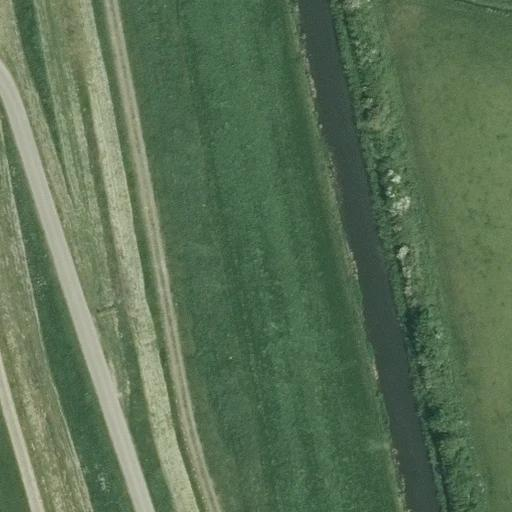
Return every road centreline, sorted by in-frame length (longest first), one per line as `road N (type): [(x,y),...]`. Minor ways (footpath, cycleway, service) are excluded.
road 1 (track): [(106,0),(181,413),(211,511)]
road 2 (unclassified): [(0,78),(141,511)]
road 3 (track): [(0,368),(41,511)]
